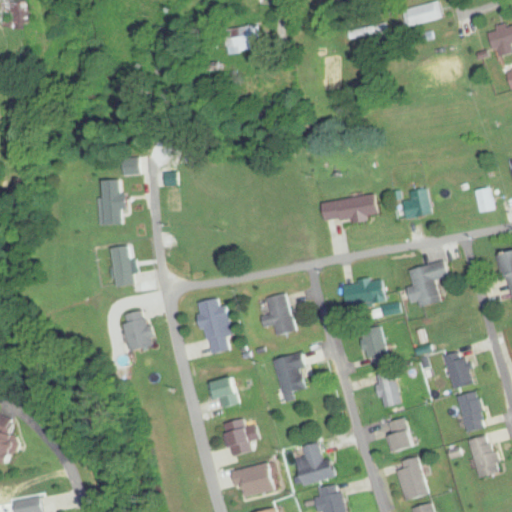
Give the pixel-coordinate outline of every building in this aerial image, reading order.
[(27,0),(2,0),(0,23),(24,26),(27,0)] [(404,12),(409,29),(447,18),(442,1),(404,12)] [(353,26),(354,38),(388,35),(387,23),(353,26)] [(265,49),(261,25),(228,31),(232,55),(265,49)] [(511,26),(492,31),(499,62),(505,60),(511,88),(511,26)] [(125,181),(108,181),(109,226),(131,225),(130,192),(125,193),(125,181)] [(478,190),(482,213),(499,210),(494,187),(478,190)] [(415,199),(407,201),(412,220),(437,213),(430,188),(413,192),(415,199)] [(383,216),(380,195),(326,203),(330,224),(383,216)] [(122,286),(139,284),(134,246),(117,248),(122,286)] [(511,251),(503,254),(511,287),(511,251)] [(423,307),(446,302),(441,281),(453,278),(449,261),(415,269),(423,307)] [(349,284),(351,305),(389,301),(387,280),(349,284)] [(291,294),(265,300),(272,327),(279,325),(282,335),(300,331),(291,294)] [(227,321),(231,320),(226,297),(203,302),(214,354),(234,350),(227,321)] [(139,352),(160,344),(147,310),(126,318),(139,352)] [(366,330),(373,363),(393,359),(386,325),(366,330)] [(306,353),(278,360),(286,395),(314,389),(306,353)] [(407,403),(396,370),(378,376),(389,409),(407,403)] [(224,407),(243,405),(241,378),(221,380),(224,407)] [(464,395),(471,432),(490,428),(484,392),(464,395)] [(418,447),(410,418),(389,423),(397,453),(418,447)] [(257,453),(250,419),(229,423),(235,457),(257,453)] [(0,461),(18,462),(18,424),(0,423),(0,461)] [(485,478),(507,471),(495,434),(473,441),(485,478)] [(311,486),(341,477),(329,441),(309,448),(311,456),(302,460),(311,486)] [(409,469),(401,471),(410,501),(426,496),(415,460),(407,463),(409,469)] [(274,464),(238,472),(244,500),(280,492),(274,464)] [(351,511),(345,485),(322,490),(327,511),(351,511)]
